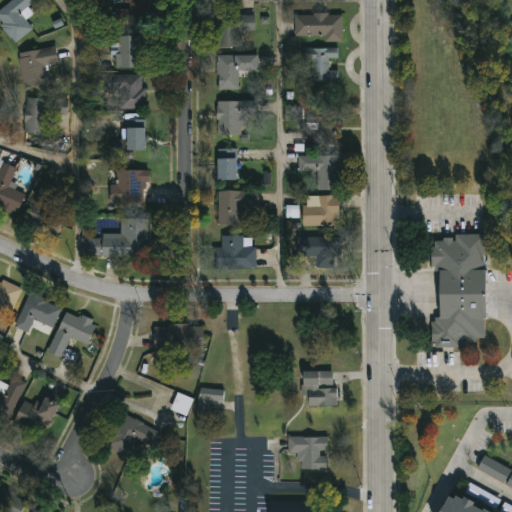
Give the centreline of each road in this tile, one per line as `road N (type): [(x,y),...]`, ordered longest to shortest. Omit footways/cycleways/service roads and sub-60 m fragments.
road 1 (tertiary): [(380,511),(378,0)]
road 2 (residential): [(380,292),(124,299),(0,251)]
road 3 (residential): [(190,0),(190,296)]
road 4 (residential): [(124,299),(115,357),(58,471),(37,481),(0,470)]
